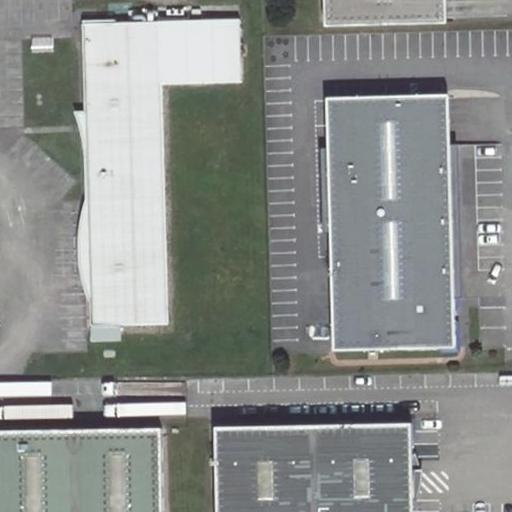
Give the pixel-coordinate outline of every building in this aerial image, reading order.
[(324,0),(326,25),(415,21),(414,0),(324,0)] [(153,6),(131,6),(132,18),(153,18),(153,6)] [(158,21),(82,22),(88,325),(168,323),(163,84),(244,82),(243,19),(158,21)] [(465,350),(458,96),(328,100),(334,354),(465,350)] [(278,425),(220,426),(220,432),(220,511),(416,511),(416,424),(278,425)] [(0,511),(165,511),(165,427),(0,428),(0,511)]
